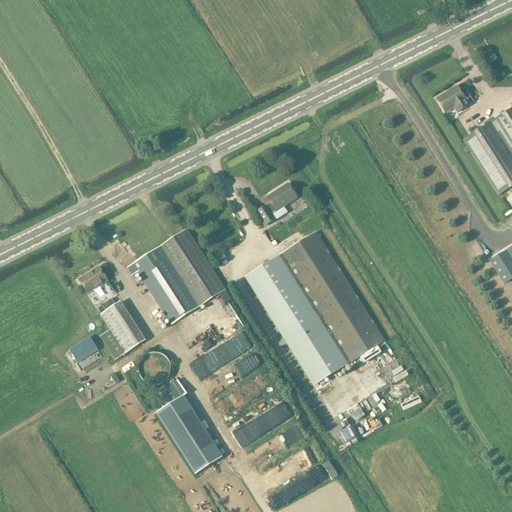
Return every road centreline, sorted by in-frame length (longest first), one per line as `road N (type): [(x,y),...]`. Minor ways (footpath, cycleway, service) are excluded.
road 1 (secondary): [(0,255),(511,0)]
road 2 (track): [(0,440),(161,337)]
road 3 (track): [(0,67),(88,211)]
